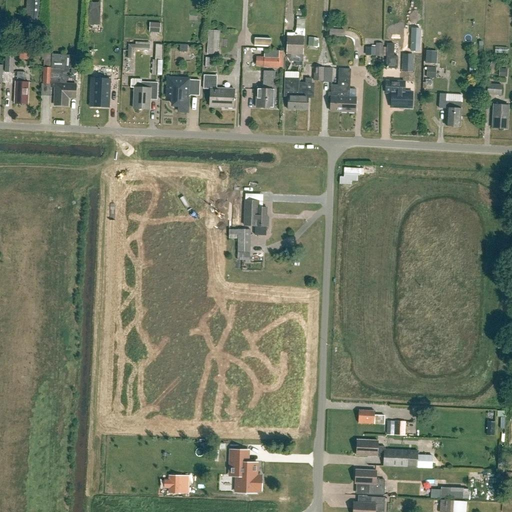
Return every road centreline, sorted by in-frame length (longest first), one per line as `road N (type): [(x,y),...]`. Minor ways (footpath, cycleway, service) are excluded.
road 1 (unclassified): [(316,508),(332,141)]
road 2 (residential): [(332,141),(0,124)]
road 3 (unclassified): [(511,150),(332,141)]
